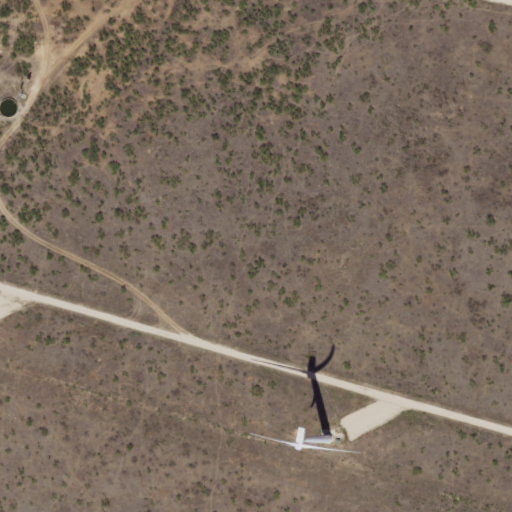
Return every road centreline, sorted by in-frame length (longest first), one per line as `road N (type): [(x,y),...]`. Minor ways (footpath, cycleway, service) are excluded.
road 1 (track): [(370,511),(199,356),(144,274),(93,147),(78,35)]
road 2 (track): [(113,0),(78,35),(32,20),(18,0)]
